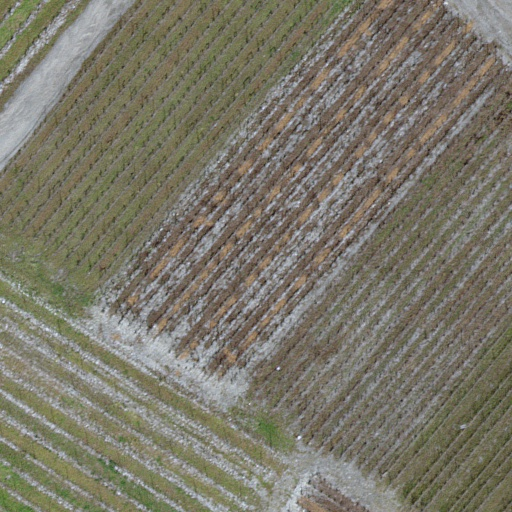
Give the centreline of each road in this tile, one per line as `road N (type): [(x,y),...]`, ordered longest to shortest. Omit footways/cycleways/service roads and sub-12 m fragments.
road 1 (track): [(0,260),(391,511)]
road 2 (track): [(0,137),(109,0)]
